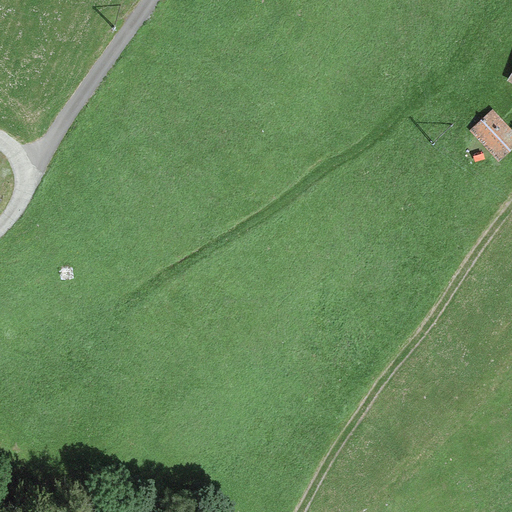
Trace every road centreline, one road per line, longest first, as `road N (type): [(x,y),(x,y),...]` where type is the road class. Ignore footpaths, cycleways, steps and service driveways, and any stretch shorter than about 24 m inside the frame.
road 1 (track): [(300,511),(511,209)]
road 2 (track): [(152,0),(35,164)]
road 3 (unclassified): [(0,135),(35,164),(0,228)]
